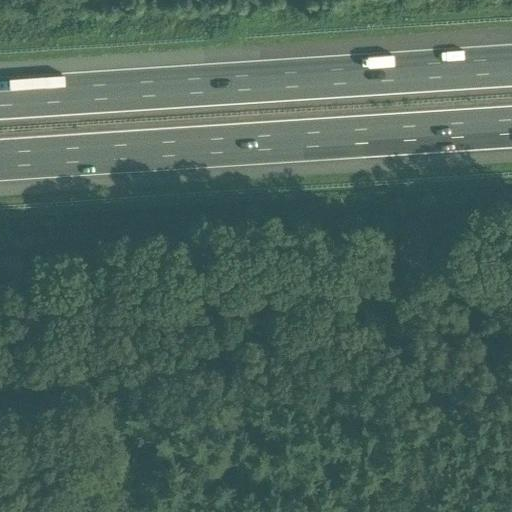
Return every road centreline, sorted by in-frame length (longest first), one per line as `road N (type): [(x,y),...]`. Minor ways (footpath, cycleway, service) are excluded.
road 1 (unclassified): [(0,283),(511,244)]
road 2 (motorway): [(511,65),(0,99)]
road 3 (motorway): [(0,161),(511,128)]
